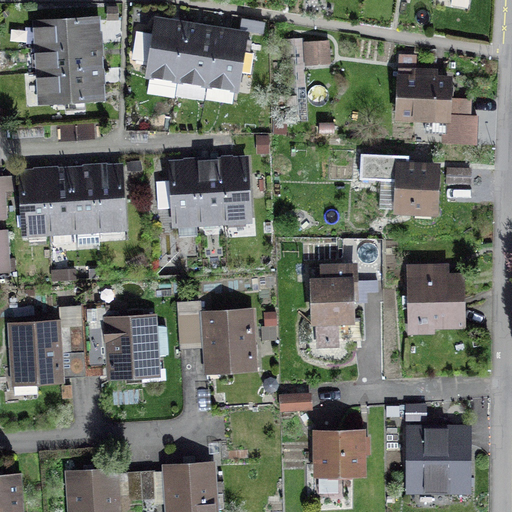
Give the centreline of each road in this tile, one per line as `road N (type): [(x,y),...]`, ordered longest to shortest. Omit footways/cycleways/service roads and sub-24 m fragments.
road 1 (residential): [(511,9),(504,511)]
road 2 (residential): [(0,138),(221,130)]
road 3 (residential): [(0,425),(172,413)]
